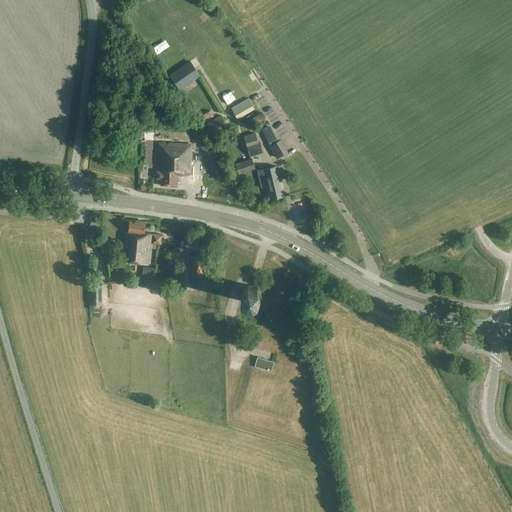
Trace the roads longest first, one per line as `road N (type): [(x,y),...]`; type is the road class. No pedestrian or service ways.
road 1 (tertiary): [(499,331),(395,302),(246,224),(71,196)]
road 2 (unclassified): [(0,319),(58,511)]
road 3 (unclassified): [(71,196),(90,0)]
road 4 (unclassified): [(511,447),(489,412),(499,331)]
